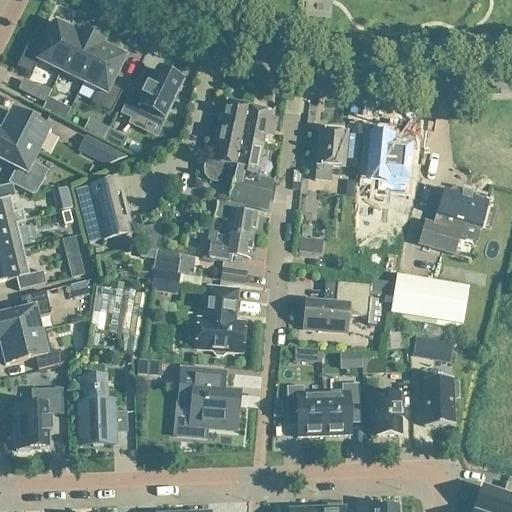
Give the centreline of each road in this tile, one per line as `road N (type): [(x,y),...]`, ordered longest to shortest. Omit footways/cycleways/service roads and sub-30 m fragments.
road 1 (residential): [(257,476),(298,70)]
road 2 (residential): [(257,476),(0,485)]
road 3 (residential): [(437,511),(440,481),(421,468),(257,476)]
road 4 (residential): [(511,83),(348,80),(298,70)]
road 5 (residential): [(298,70),(154,0)]
